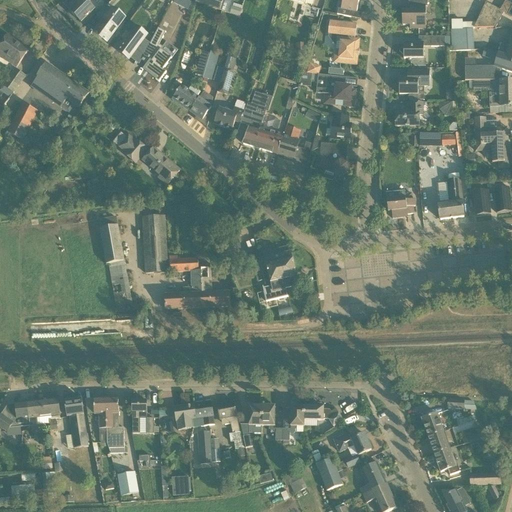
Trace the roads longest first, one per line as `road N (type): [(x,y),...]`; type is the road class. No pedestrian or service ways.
road 1 (residential): [(435,511),(385,388),(11,389)]
road 2 (residential): [(366,244),(379,0)]
road 3 (residential): [(159,333),(318,321),(328,300),(322,243)]
road 4 (residential): [(227,172),(50,22)]
road 5 (residential): [(366,244),(511,228)]
road 6 (residential): [(289,225),(302,203),(301,179),(235,163),(227,172)]
